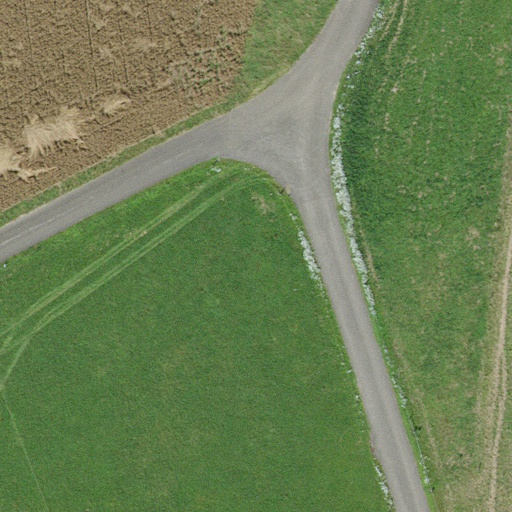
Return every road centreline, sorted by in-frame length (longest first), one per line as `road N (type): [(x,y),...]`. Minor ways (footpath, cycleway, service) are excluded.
road 1 (unclassified): [(300,120),(428,511)]
road 2 (unclassified): [(0,253),(237,133),(300,120)]
road 3 (unclassified): [(374,0),(300,120)]
